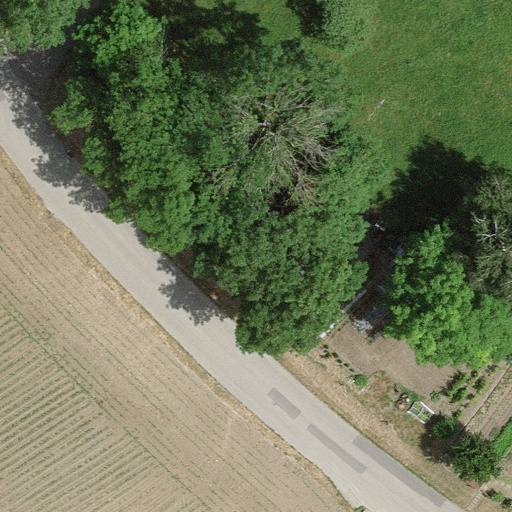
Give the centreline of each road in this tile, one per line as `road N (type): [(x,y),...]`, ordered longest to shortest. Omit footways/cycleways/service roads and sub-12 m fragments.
road 1 (unclassified): [(0,92),(144,272),(291,409),(434,511)]
road 2 (track): [(111,0),(0,91)]
